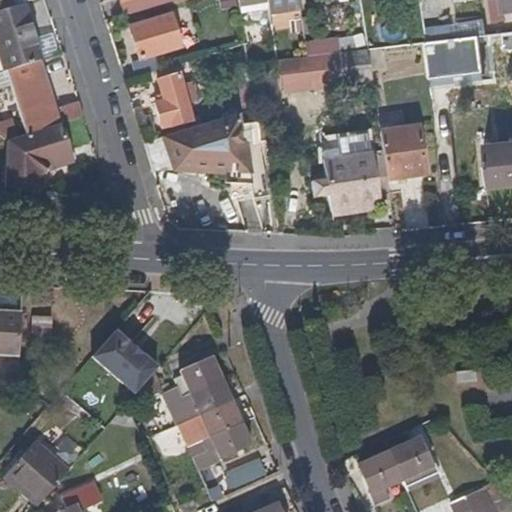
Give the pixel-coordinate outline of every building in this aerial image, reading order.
[(0,0),(0,9),(11,6),(8,0),(0,0)] [(115,0),(122,21),(189,0),(115,0)] [(298,7),(296,0),(267,0),(268,2),(269,10),(298,7)] [(511,12),(511,0),(488,0),(491,15),(511,12)] [(55,55),(47,32),(36,35),(26,1),(11,6),(0,9),(0,28),(13,69),(16,68),(38,61),(55,55)] [(128,31),(139,63),(178,51),(168,19),(128,31)] [(483,36),(481,22),(448,28),(450,41),(483,36)] [(450,41),(448,28),(423,32),(424,44),(450,41)] [(446,54),(478,51),(478,44),(484,44),(483,36),(450,41),(424,44),(428,74),(448,72),(446,54)] [(369,82),(365,51),(329,55),(334,87),(369,82)] [(81,116),(78,104),(54,112),(38,61),(16,68),(35,131),(58,123),(81,116)] [(191,123),(176,77),(155,84),(161,102),(153,104),(163,133),(191,123)] [(261,162),(256,129),(242,130),(242,119),(162,141),(171,174),(224,177),(224,189),(250,189),(251,187),(250,178),(263,174),(261,162)] [(62,137),(58,123),(35,131),(33,132),(37,145),(39,145),(60,138),(62,137)] [(425,178),(417,131),(378,136),(386,184),(425,178)] [(50,167),(48,160),(65,154),(60,138),(39,145),(37,145),(33,132),(7,140),(4,186),(40,188),(41,170),(50,167)] [(511,144),(482,147),(488,187),(511,185),(511,144)] [(376,207),(368,155),(321,162),(322,166),(329,214),(376,207)] [(0,354),(19,356),(22,310),(0,309),(0,354)] [(47,352),(50,317),(35,317),(32,350),(47,352)] [(157,368),(114,330),(91,356),(135,395),(154,372),(157,368)] [(220,379),(211,358),(179,371),(189,394),(220,379)] [(230,401),(228,398),(220,379),(189,394),(199,416),(230,401)] [(181,398),(177,388),(163,393),(167,404),(181,398)] [(172,413),(186,407),(181,398),(167,404),(172,413)] [(240,424),(230,401),(199,416),(209,437),(240,424)] [(209,437),(199,416),(191,419),(196,431),(183,437),(187,447),(209,437)] [(249,444),(240,424),(209,437),(213,449),(216,453),(219,459),(220,460),(222,459),(250,446),(249,444)] [(201,454),(213,449),(209,437),(187,447),(192,458),(201,454)] [(434,474),(430,464),(427,464),(416,438),(385,451),(397,480),(401,489),(434,474)] [(38,507),(68,472),(35,444),(4,478),(5,480),(8,483),(38,507)] [(397,480),(385,451),(354,464),(366,491),(363,493),(369,504),(384,497),(380,487),(397,480)] [(207,467),(201,454),(192,458),(198,471),(207,467)] [(279,472),(272,457),(257,464),(264,478),(279,472)] [(264,478),(257,464),(228,476),(234,491),(264,478)] [(76,511),(102,500),(95,483),(61,499),(66,510),(60,511),(76,511)] [(449,511),(466,511),(489,502),(477,489),(446,502),(449,511)] [(211,501),(220,497),(217,490),(208,494),(211,501)] [(187,511),(194,508),(191,501),(180,506),(182,511),(187,511)] [(492,511),(489,502),(466,511),(492,511)]
